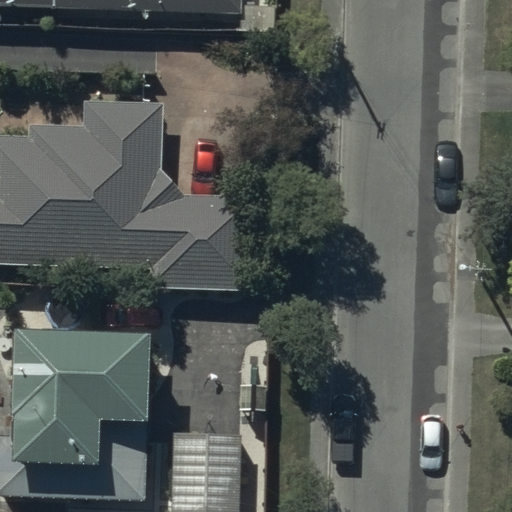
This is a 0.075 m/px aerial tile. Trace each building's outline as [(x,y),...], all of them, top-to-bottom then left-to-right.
[(0,0),(0,6),(55,8),(55,0),(0,0)] [(55,0),(55,8),(240,13),(240,0),(55,0)] [(164,105),(84,103),(83,129),(27,127),(27,138),(0,136),(0,266),(151,271),(151,291),(251,292),(252,199),(185,198),(163,172),(164,105)] [(14,336),(13,373),(0,372),(0,502),(147,507),(148,458),(156,458),(156,445),(167,445),(167,377),(150,377),(151,339),(14,336)] [(244,511),(246,437),(174,436),(173,511),(244,511)]
